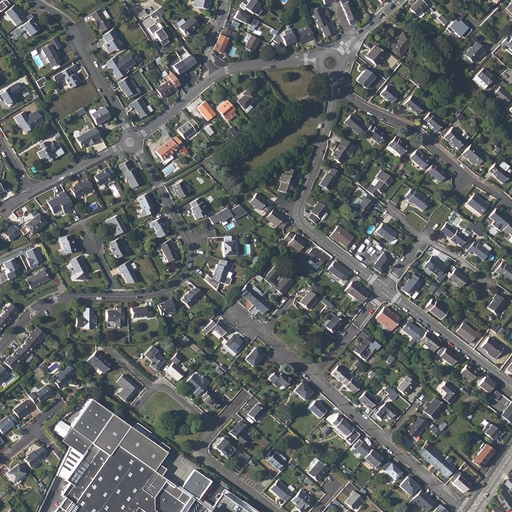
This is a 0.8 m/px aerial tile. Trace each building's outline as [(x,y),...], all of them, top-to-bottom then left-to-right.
[(0,2),(0,11),(9,4),(5,0),(3,0),(0,3),(0,2)] [(193,0),(193,6),(207,9),(209,0),(193,0)] [(251,0),(248,0),(245,4),(243,2),(240,6),(253,16),(254,14),(257,17),(262,11),(257,8),(259,5),(251,0)] [(347,0),(342,0),(340,1),(345,13),(350,25),(357,22),(356,19),(357,18),(353,10),(349,1),(348,2),(347,0)] [(420,0),(416,0),(408,9),(416,16),(416,15),(419,18),(420,18),(423,15),(423,13),(421,11),(426,5),(420,0)] [(14,5),(5,13),(16,26),(24,19),(25,18),(14,5)] [(100,7),(90,14),(92,18),(93,18),(97,24),(96,25),(101,32),(109,26),(105,20),(106,19),(105,19),(109,16),(105,10),(103,11),(100,7)] [(457,12),(460,19),(467,12),(461,7),(457,12)] [(311,11),(315,20),(318,28),(321,27),(325,38),(335,33),(333,29),(332,29),(330,27),(333,26),(332,22),(326,25),(323,19),(324,19),(325,19),(330,17),(329,14),(327,11),(322,13),(322,14),(321,14),(319,8),(311,11)] [(161,16),(157,10),(150,15),(152,19),(157,16),(159,18),(161,16)] [(237,11),(233,19),(246,26),(247,24),(250,26),(251,25),(256,27),(258,22),(237,11)] [(460,19),(457,12),(449,20),(452,22),(445,29),(449,33),(451,31),(458,37),(460,36),(463,39),(471,31),(463,23),(462,24),(459,21),(460,20),(460,19)] [(33,18),(29,14),(25,18),(24,19),(26,22),(18,29),(22,33),(24,30),(29,36),(34,33),(35,34),(39,31),(38,29),(40,27),(37,24),(35,25),(33,23),(34,22),(32,19),(33,18)] [(436,18),(443,26),(447,22),(440,15),(436,18)] [(182,19),(174,25),(176,29),(179,27),(186,36),(190,33),(189,32),(198,25),(192,17),(185,22),(182,19)] [(156,24),(155,23),(148,28),(152,35),(155,33),(163,46),(169,42),(166,38),(168,37),(163,28),(164,28),(161,23),(159,22),(156,24)] [(225,22),(223,26),(231,31),(233,26),(225,22)] [(223,26),(213,50),(221,54),(231,31),(223,26)] [(114,28),(102,35),(107,42),(103,44),(109,53),(114,50),(116,51),(120,48),(119,46),(116,41),(116,37),(118,36),(114,29),(114,28)] [(309,28),(292,35),(295,42),(296,44),(313,38),(312,35),(309,28)] [(402,32),(390,49),(399,56),(406,47),(409,43),(412,40),(402,32)] [(295,42),(292,35),(291,33),(280,38),(284,47),(295,42)] [(251,35),(244,48),(253,52),(259,40),(251,35)] [(53,44),(52,44),(44,48),(54,65),(61,61),(59,57),(60,57),(55,50),(63,45),(57,36),(51,39),(53,44)] [(507,37),(500,45),(511,55),(511,37),(510,39),(507,37)] [(475,43),(463,55),(471,63),(478,56),(477,55),(478,54),(480,55),(484,50),(475,43)] [(374,46),(365,57),(374,65),(384,54),(374,46)] [(115,56),(106,62),(110,68),(112,67),(113,70),(112,71),(116,77),(119,75),(121,76),(125,73),(124,69),(127,67),(135,63),(134,62),(140,58),(137,53),(131,56),(128,52),(120,57),(121,58),(117,60),(115,56)] [(181,60),(188,70),(191,67),(190,66),(196,62),(189,54),(181,60)] [(184,72),(188,70),(181,60),(172,66),(178,74),(183,70),(184,72)] [(75,64),(54,76),(53,79),(55,81),(57,81),(58,83),(65,79),(70,88),(80,83),(77,77),(76,78),(74,74),(71,75),(70,73),(77,69),(75,64)] [(483,69),(473,79),(484,89),(493,79),(483,69)] [(374,77),(365,70),(356,81),(365,88),(374,77)] [(168,81),(169,80),(174,88),(179,84),(171,73),(165,77),(166,79),(168,81)] [(128,76),(118,83),(120,86),(120,87),(124,93),(127,96),(130,94),(130,93),(135,90),(129,81),(130,80),(128,76)] [(46,81),(44,77),(36,82),(39,88),(44,86),(42,83),(46,81)] [(162,85),(156,89),(162,97),(175,89),(174,88),(169,80),(168,81),(162,85)] [(3,99),(6,105),(11,102),(12,103),(17,100),(14,95),(21,90),(17,83),(3,91),(4,92),(4,93),(3,94),(3,93),(0,94),(0,99),(1,101),(3,99)] [(386,86),(380,94),(388,101),(389,101),(392,103),(398,96),(386,86)] [(499,87),(492,95),(503,105),(510,97),(499,87)] [(243,96),(236,102),(243,109),(256,98),(248,89),(242,94),(243,96)] [(411,96),(404,105),(407,108),(408,107),(411,110),(410,110),(416,115),(424,107),(411,96)] [(140,97),(129,104),(131,108),(134,106),(140,117),(141,118),(150,112),(146,107),(140,97)] [(215,114),(205,101),(196,107),(206,121),(215,114)] [(226,101),(216,109),(224,118),(233,110),(226,101)] [(95,111),(90,114),(96,125),(109,117),(103,107),(95,111)] [(23,112),(14,118),(18,126),(20,125),(24,133),(43,122),(37,111),(29,115),(30,116),(26,118),(23,112)] [(358,123),(353,118),(354,117),(351,114),(343,122),(357,135),(364,128),(358,123)] [(428,114),(423,120),(432,127),(431,129),(435,132),(441,125),(428,114)] [(197,127),(191,119),(188,122),(187,122),(177,130),(184,139),(194,131),(194,130),(197,127)] [(370,126),(366,132),(365,132),(368,135),(367,135),(376,142),(383,134),(374,127),(371,125),(370,126)] [(207,126),(204,129),(209,136),(213,133),(207,126)] [(231,126),(227,130),(233,138),(238,134),(231,126)] [(95,127),(76,138),(82,147),(89,143),(89,145),(96,141),(95,140),(101,136),(95,127)] [(443,137),(447,141),(449,143),(448,144),(453,148),(454,147),(457,150),(465,140),(456,133),(457,132),(452,128),(443,137)] [(155,151),(162,160),(170,155),(177,148),(180,152),(184,148),(175,136),(171,140),(170,139),(155,151)] [(395,137),(388,146),(400,156),(408,147),(398,139),(395,137)] [(350,144),(343,140),(340,145),(339,145),(335,151),(330,158),(340,164),(346,154),(347,154),(349,151),(351,153),(355,147),(350,144)] [(42,150),(37,153),(41,159),(43,158),(46,159),(47,158),(50,162),(55,158),(52,154),(56,151),(53,145),(48,148),(44,142),(40,145),(42,150)] [(470,144),(461,155),(465,158),(466,157),(468,160),(467,160),(472,164),(473,163),(476,166),(484,156),(481,153),(480,154),(473,148),(474,147),(470,144)] [(52,154),(55,158),(64,153),(60,148),(57,150),(56,151),(52,154)] [(416,150),(409,158),(422,169),(429,162),(419,154),(420,153),(416,150)] [(170,155),(162,160),(165,164),(172,158),(170,155)] [(127,161),(119,166),(123,174),(124,173),(132,188),(141,183),(133,168),(132,169),(127,161)] [(491,174),(498,179),(497,180),(502,184),(509,175),(505,171),(506,170),(508,166),(502,161),(499,164),(496,162),(488,171),(492,173),(491,174)] [(431,165),(423,174),(426,176),(429,173),(439,182),(445,175),(435,166),(434,167),(431,165)] [(100,172),(93,175),(96,181),(95,181),(97,186),(105,181),(106,182),(111,180),(110,178),(114,176),(110,168),(106,170),(104,168),(100,171),(100,172)] [(281,182),(278,191),(289,195),(292,186),(293,186),(296,178),(295,178),(297,172),(287,169),(285,175),(281,174),(279,181),(281,182)] [(370,186),(367,191),(373,197),(377,191),(380,193),(386,185),(387,186),(392,180),(381,171),(376,178),(379,180),(373,188),(370,186)] [(326,174),(319,185),(328,191),(335,180),(336,180),(338,177),(330,172),(327,175),(326,174)] [(75,186),(70,188),(74,197),(83,192),(84,194),(89,192),(88,191),(93,189),(87,179),(83,181),(79,184),(78,182),(74,184),(75,186)] [(182,181),(173,186),(175,189),(174,190),(176,193),(177,193),(180,198),(189,194),(182,181)] [(410,189),(404,197),(408,200),(407,201),(410,203),(411,202),(422,211),(428,202),(425,200),(426,199),(417,193),(414,191),(413,191),(410,189)] [(70,204),(63,191),(57,195),(57,196),(47,202),(53,214),(61,210),(63,214),(69,211),(73,209),(70,204)] [(146,193),(137,198),(142,210),(141,213),(143,217),(154,211),(152,206),(154,206),(152,201),(151,202),(146,193)] [(260,209),(265,213),(270,206),(265,203),(266,202),(256,194),(249,202),(260,210),(260,209)] [(473,194),(466,203),(480,215),(489,204),(485,201),(484,202),(473,194)] [(371,203),(364,198),(362,196),(360,199),(358,198),(350,208),(357,212),(357,214),(362,217),(372,204),(371,203)] [(199,198),(191,203),(193,207),(191,208),(195,214),(193,214),(196,219),(200,217),(202,217),(207,214),(205,209),(207,207),(203,201),(201,202),(199,198)] [(319,219),(320,219),(324,213),(327,209),(318,202),(310,212),(311,213),(308,218),(314,223),(318,218),(319,219)] [(228,207),(210,218),(214,224),(220,221),(221,223),(233,216),(235,220),(247,213),(239,205),(230,211),(228,207)] [(490,224),(500,232),(501,231),(510,220),(506,217),(505,218),(499,213),(500,212),(495,209),(488,217),(493,221),(490,224)] [(273,210),(266,218),(276,226),(277,225),(282,229),(286,222),(282,219),(283,217),(273,210)] [(446,220),(445,223),(450,227),(459,215),(452,210),(448,215),(446,220)] [(38,214),(23,225),(30,234),(45,222),(38,214)] [(116,215),(105,221),(107,224),(108,224),(111,231),(111,232),(113,236),(124,231),(116,215)] [(159,218),(150,223),(152,227),(154,227),(156,231),(155,233),(157,236),(159,237),(168,233),(163,222),(161,223),(159,218)] [(511,221),(510,220),(501,231),(505,234),(506,233),(511,236),(511,237),(511,221)] [(15,223),(3,232),(10,240),(21,232),(15,223)] [(381,223),(375,232),(389,242),(392,244),(393,244),(396,241),(396,239),(393,237),(396,234),(381,223)] [(439,231),(444,235),(450,239),(449,240),(455,245),(456,244),(460,247),(467,238),(466,237),(468,234),(466,232),(466,231),(464,229),(462,229),(460,233),(456,230),(456,231),(450,227),(445,223),(439,231)] [(329,236),(332,238),(333,237),(338,241),(345,247),(353,237),(337,226),(329,236)] [(289,232),(284,238),(289,242),(288,244),(298,252),(305,243),(294,235),(293,236),(289,232)] [(70,234),(58,238),(59,243),(61,242),(65,254),(75,251),(73,244),(74,244),(72,239),(71,239),(70,234)] [(236,236),(224,237),(225,242),(223,242),(224,256),(235,255),(234,241),(237,241),(236,236)] [(119,238),(109,243),(111,247),(110,247),(113,252),(117,258),(126,253),(120,243),(121,242),(119,238)] [(171,239),(159,245),(168,262),(177,258),(173,250),(174,250),(171,244),(172,243),(171,239)] [(473,242),(466,251),(470,254),(471,252),(483,260),(489,252),(488,252),(490,249),(484,244),(482,247),(477,244),(473,242)] [(37,247),(26,252),(29,258),(27,259),(31,270),(38,267),(36,264),(43,261),(37,247)] [(311,249),(306,256),(309,258),(308,259),(318,267),(325,258),(315,250),(314,251),(311,249)] [(383,252),(372,267),(380,274),(392,259),(383,252)] [(79,256),(69,261),(71,265),(70,265),(74,273),(74,277),(75,279),(86,279),(87,270),(86,268),(84,268),(80,260),(81,260),(79,256)] [(431,256),(424,265),(427,268),(427,269),(437,276),(435,279),(439,282),(446,274),(442,271),(445,268),(434,260),(435,259),(431,256)] [(21,275),(14,259),(5,263),(9,273),(6,274),(9,281),(21,275)] [(129,260),(117,267),(120,272),(121,271),(127,283),(133,283),(138,280),(132,269),(128,262),(130,262),(129,260)] [(233,264),(221,260),(219,265),(217,264),(216,268),(216,269),(215,274),(214,274),(212,279),(207,275),(203,279),(216,290),(219,282),(223,283),(227,285),(229,284),(231,278),(225,276),(228,268),(231,269),(233,264)] [(333,261),(327,270),(339,279),(340,279),(343,281),(348,274),(345,271),(346,271),(333,261)] [(495,271),(498,273),(499,272),(508,279),(511,282),(511,281),(511,269),(505,264),(504,265),(501,263),(495,271)] [(273,265),(262,278),(271,286),(276,290),(280,294),(291,280),(284,274),(275,284),(270,279),(278,269),(273,265)] [(455,268),(448,278),(461,287),(467,279),(458,272),(459,271),(455,268)] [(34,275),(25,279),(30,289),(46,281),(41,270),(34,274),(34,275)] [(412,275),(404,285),(405,286),(414,276),(412,275)] [(405,286),(404,285),(401,290),(410,297),(422,282),(414,276),(405,286)] [(351,282),(344,290),(361,303),(368,294),(351,282)] [(243,286),(238,293),(243,297),(244,297),(253,305),(260,297),(257,295),(260,292),(253,286),(250,289),(245,285),(243,286)] [(188,291),(181,300),(188,306),(198,295),(200,296),(202,294),(195,287),(193,290),(192,289),(189,292),(188,291)] [(309,291),(299,303),(307,309),(317,298),(309,291)] [(493,299),(487,308),(495,315),(506,302),(496,294),(492,299),(493,299)] [(260,297),(253,305),(262,313),(269,305),(260,297)] [(167,301),(163,303),(157,305),(160,315),(170,312),(175,311),(170,299),(166,300),(167,301)] [(431,299),(425,307),(429,310),(428,311),(440,320),(447,310),(435,301),(435,302),(431,299)] [(329,303),(326,305),(332,311),(335,308),(330,303),(329,303)] [(0,328),(2,327),(4,324),(10,318),(11,319),(13,315),(12,314),(16,310),(10,304),(5,308),(4,307),(1,310),(3,312),(0,315),(0,328)] [(144,306),(131,308),(132,318),(146,316),(146,318),(150,317),(149,307),(144,308),(144,306)] [(375,318),(382,324),(390,330),(399,319),(384,307),(375,318)] [(116,311),(106,310),(106,322),(114,322),(114,326),(122,326),(123,308),(116,308),(116,311)] [(76,317),(76,327),(83,327),(83,329),(91,329),(91,324),(95,324),(95,316),(92,316),(92,309),(83,309),(83,317),(76,317)] [(334,315),(324,326),(332,333),(342,322),(334,315)] [(222,323),(218,319),(214,323),(211,320),(202,331),(206,334),(211,328),(221,336),(227,329),(222,324),(222,323)] [(401,330),(414,340),(417,337),(420,333),(421,332),(418,330),(407,321),(401,330)] [(463,323),(456,332),(470,343),(477,334),(463,323)] [(390,330),(382,324),(380,327),(388,333),(390,330)] [(9,357),(3,363),(10,369),(18,360),(19,361),(28,351),(36,342),(38,343),(40,340),(39,339),(43,334),(37,329),(32,333),(31,332),(28,335),(29,336),(24,342),(21,345),(18,348),(13,354),(12,353),(9,357)] [(419,341),(433,351),(439,344),(433,339),(434,338),(425,332),(423,335),(420,340),(417,337),(414,340),(417,343),(419,341)] [(227,341),(225,344),(236,353),(244,344),(233,334),(227,341)] [(368,336),(365,339),(371,344),(372,344),(371,345),(374,348),(376,350),(379,346),(376,343),(374,341),(368,336)] [(371,344),(365,339),(364,338),(360,343),(360,342),(352,351),(361,358),(362,358),(365,361),(372,353),(371,352),(374,348),(371,345),(372,344),(371,344)] [(488,338),(480,347),(487,352),(486,353),(494,359),(502,348),(488,338)] [(225,344),(223,346),(234,355),(236,353),(225,344)] [(151,346),(143,354),(152,362),(149,365),(155,371),(164,360),(155,352),(156,351),(151,346)] [(255,348),(244,359),(252,366),(262,354),(255,348)] [(445,348),(439,356),(450,365),(456,357),(445,348)] [(103,358),(98,354),(99,353),(96,351),(86,361),(89,364),(91,362),(103,373),(110,364),(103,358)] [(173,362),(175,364),(181,358),(176,353),(170,360),(173,362)] [(385,364),(387,366),(394,358),(391,356),(386,362),(387,363),(385,364)] [(173,362),(165,371),(177,380),(184,372),(175,364),(173,362)] [(40,364),(36,367),(42,374),(45,371),(42,368),(40,364)] [(459,373),(470,381),(477,373),(466,364),(459,373)] [(75,371),(68,366),(63,369),(62,367),(51,376),(54,380),(52,382),(57,388),(63,385),(62,383),(65,381),(64,379),(75,371)] [(339,381),(342,383),(348,376),(337,366),(330,374),(338,381),(339,381)] [(411,372),(408,375),(414,381),(417,378),(411,372)] [(274,373),(268,379),(273,382),(272,383),(276,387),(279,383),(284,387),(290,380),(287,377),(286,378),(281,373),(278,376),(274,373)] [(122,374),(115,382),(123,389),(117,395),(125,402),(137,388),(122,374)] [(193,374),(185,383),(195,391),(193,393),(196,396),(206,386),(193,374)] [(348,376),(342,383),(344,385),(344,386),(353,393),(360,386),(351,378),(352,377),(349,375),(348,376)] [(404,379),(396,389),(404,395),(412,386),(411,385),(414,383),(405,376),(403,379),(404,379)] [(484,377),(478,385),(488,392),(494,384),(484,377)] [(445,382),(440,388),(446,393),(442,398),(449,404),(455,397),(452,394),(455,390),(445,382)] [(293,391),(294,391),(297,394),(304,400),(311,392),(300,383),(293,391)] [(30,392),(26,394),(33,403),(37,401),(36,400),(37,399),(39,402),(43,399),(43,398),(46,396),(47,397),(51,394),(44,385),(32,394),(30,392)] [(207,389),(200,397),(203,400),(203,401),(213,409),(220,401),(207,389)] [(393,401),(399,395),(392,389),(387,395),(393,401)] [(501,394),(496,390),(491,396),(496,400),(501,394)] [(365,391),(357,399),(369,409),(376,401),(365,391)] [(434,398),(423,411),(433,420),(444,407),(434,398)] [(91,443),(111,413),(90,399),(61,440),(82,455),(91,461),(99,448),(91,443)] [(23,401),(12,409),(18,418),(26,412),(27,413),(31,410),(23,401)] [(314,401),(308,408),(319,418),(325,410),(314,401)] [(379,409),(374,414),(380,419),(385,414),(390,419),(396,412),(385,402),(379,409)] [(509,423),(511,418),(511,402),(510,403),(504,411),(500,416),(509,423)] [(256,405),(247,414),(255,421),(263,411),(256,405)] [(178,511),(190,496),(181,490),(176,498),(171,494),(176,487),(153,471),(169,448),(148,433),(145,437),(111,413),(91,443),(99,448),(91,461),(73,485),(54,511),(178,511)] [(15,421),(10,414),(7,416),(6,415),(0,419),(0,431),(1,433),(6,429),(7,430),(13,425),(12,423),(15,421)] [(335,426),(338,429),(345,422),(341,419),(337,416),(331,422),(335,426)] [(425,423),(419,418),(417,417),(406,430),(407,431),(407,432),(414,438),(426,424),(425,423)] [(239,421),(229,433),(237,440),(242,444),(247,439),(241,434),(247,428),(248,429),(251,426),(242,419),(239,422),(239,421)] [(345,422),(338,429),(346,436),(353,428),(345,422)] [(488,423),(481,431),(492,441),(496,436),(495,435),(498,432),(488,423)] [(146,432),(137,426),(135,428),(144,434),(146,432)] [(434,426),(429,430),(433,434),(437,429),(434,426)] [(471,432),(468,435),(478,444),(481,441),(471,432)] [(222,438),(214,448),(222,454),(230,445),(222,438)] [(352,447),(364,457),(371,450),(362,442),(359,439),(352,447)] [(417,452),(433,466),(441,457),(425,443),(417,452)] [(481,450),(471,462),(480,468),(493,451),(483,443),(479,448),(481,450)] [(41,447),(36,450),(41,456),(46,453),(43,450),(41,447)] [(59,460),(62,453),(58,448),(53,452),(59,460)] [(30,454),(27,456),(24,458),(29,466),(30,466),(36,461),(42,457),(41,456),(36,450),(36,449),(33,451),(32,450),(28,453),(30,454)] [(364,457),(363,458),(374,467),(381,459),(371,450),(364,457)] [(283,462),(273,453),(272,453),(270,451),(264,457),(267,460),(266,460),(276,469),(283,462)] [(275,451),(273,453),(283,462),(284,460),(284,458),(277,451),(275,451)] [(73,485),(91,461),(82,455),(65,479),(73,485)] [(441,457),(433,466),(446,478),(454,468),(441,457)] [(291,458),(288,461),(294,466),(297,463),(294,461),(291,458)] [(318,460),(307,473),(316,481),(327,468),(318,460)] [(160,475),(166,466),(160,462),(154,471),(160,475)] [(386,473),(382,477),(387,482),(391,478),(394,480),(400,473),(390,463),(384,471),(386,473)] [(17,464),(6,473),(13,482),(24,473),(17,464)] [(451,483),(463,493),(466,489),(469,485),(458,475),(460,473),(457,471),(449,480),(451,483)] [(407,477),(399,486),(410,496),(418,487),(407,477)] [(282,498),(285,501),(292,494),(277,480),(269,489),(281,499),(282,498)] [(181,490),(176,487),(171,494),(176,498),(181,490)] [(301,489),(291,500),(296,505),(294,508),(299,511),(301,510),(302,510),(310,501),(303,495),(305,492),(301,489)] [(436,502),(422,490),(413,500),(428,511),(436,502)] [(351,495),(344,503),(352,510),(362,499),(353,491),(350,494),(351,495)] [(511,495),(510,492),(500,499),(509,511),(511,509),(511,495)]
